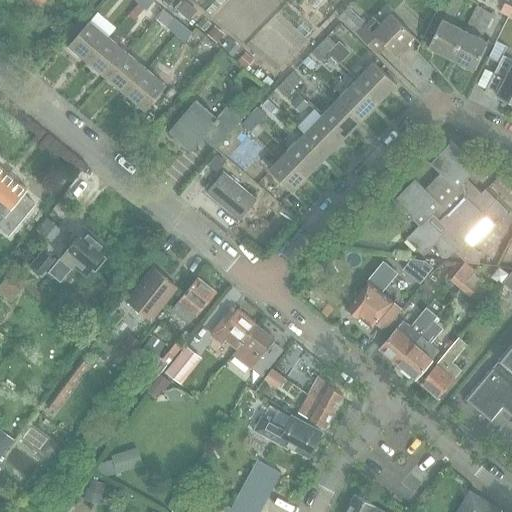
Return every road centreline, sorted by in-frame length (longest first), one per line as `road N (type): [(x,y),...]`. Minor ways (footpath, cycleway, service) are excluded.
road 1 (residential): [(257,285),(0,70)]
road 2 (residential): [(257,285),(423,115),(437,108),(511,141)]
road 3 (residential): [(391,401),(257,285)]
road 4 (residential): [(511,499),(391,401)]
road 5 (residential): [(311,511),(336,466),(391,401)]
